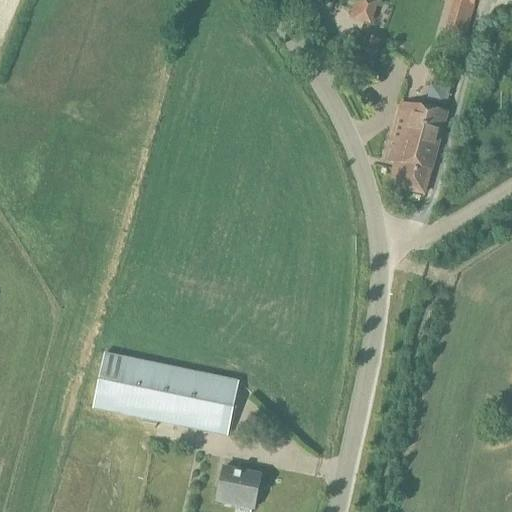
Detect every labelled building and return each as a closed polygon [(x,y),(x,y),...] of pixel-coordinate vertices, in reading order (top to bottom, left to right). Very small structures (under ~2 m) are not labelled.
[(368,23),(374,3),(365,0),(356,0),(351,18),(368,23)] [(464,42),(475,0),(451,0),(442,36),(464,42)] [(381,44),(360,37),(349,69),(370,75),(381,44)] [(423,196),(430,171),(429,171),(444,116),(400,106),(383,160),(394,163),(389,181),(397,183),(396,190),(423,196)] [(228,436),(239,383),(104,357),(94,410),(228,436)] [(252,511),(260,477),(222,470),(215,503),(252,511)]
